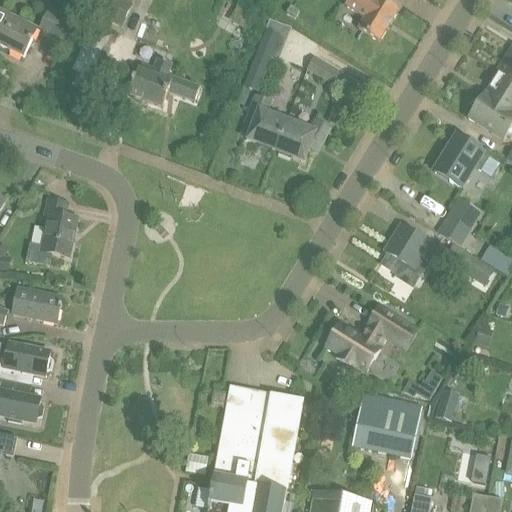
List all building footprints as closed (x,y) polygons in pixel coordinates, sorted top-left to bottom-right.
[(94,0),(84,0),(82,4),(91,10),(96,1),(94,0)] [(97,0),(91,15),(122,29),(134,6),(121,0),(97,0)] [(359,30),(379,43),(399,12),(380,0),(350,0),(346,7),(365,19),(359,30)] [(39,33),(38,34),(62,46),(75,22),(50,9),(38,32),(39,33)] [(0,46),(25,59),(38,34),(39,33),(38,32),(0,12),(0,46)] [(153,23),(149,44),(161,47),(165,26),(153,23)] [(102,33),(86,26),(68,66),(83,73),(102,33)] [(245,88),(259,94),(278,46),(264,40),(245,88)] [(511,49),(498,71),(511,79),(511,49)] [(306,71),(334,87),(341,73),(314,57),(306,71)] [(130,95),(163,107),(168,93),(194,102),(199,87),(166,76),(171,64),(157,59),(153,69),(142,65),(140,70),(139,70),(130,95)] [(485,96),(511,112),(511,79),(498,71),(497,74),(499,75),(485,96)] [(468,120),(504,142),(511,129),(511,112),(485,96),(483,95),(468,120)] [(248,140),(277,152),(288,121),(268,113),(272,102),(256,96),(248,117),(256,120),(248,140)] [(277,152),(305,162),(313,140),(322,145),(331,129),(316,120),(310,130),(288,121),(277,152)] [(435,172),(461,189),(473,169),(481,174),(490,158),(484,154),(485,153),(457,136),(435,172)] [(26,263),(50,268),(53,255),(70,259),(78,219),(66,216),(68,205),(48,201),(43,227),(46,228),(42,248),(30,245),(26,263)] [(438,236),(461,250),(482,215),(459,201),(438,236)] [(386,252),(420,273),(424,268),(426,269),(434,257),(426,253),(432,244),(402,226),(386,252)] [(450,266),(472,280),(481,265),(453,247),(446,259),(452,263),(450,266)] [(0,257),(0,272),(9,275),(12,260),(0,257)] [(12,317),(57,326),(60,309),(61,310),(62,307),(61,306),(62,299),(19,290),(12,317)] [(509,307),(500,304),(496,315),(505,318),(509,307)] [(359,367),(368,373),(382,350),(380,349),(385,342),(406,355),(420,332),(381,308),(362,338),(342,325),(328,347),(340,355),(338,359),(357,371),(359,367)] [(485,347),(490,333),(481,330),(476,343),(485,347)] [(0,381),(20,386),(23,375),(46,379),(47,375),(52,373),(53,364),(50,359),(51,355),(9,347),(6,362),(0,361),(0,381)] [(431,374),(418,397),(429,404),(442,380),(431,374)] [(0,418),(36,426),(37,421),(43,419),(45,410),(40,406),(41,402),(18,397),(20,386),(0,381),(0,418)] [(436,420),(452,425),(460,396),(443,392),(436,420)] [(352,449),(412,462),(420,423),(423,409),(364,396),(352,449)] [(245,511),(283,511),(302,404),(274,399),(271,418),(263,417),(245,511)] [(207,511),(245,511),(263,417),(226,410),(207,511)] [(0,465),(2,457),(14,459),(17,440),(0,436),(0,465)] [(490,459),(475,456),(473,468),(488,471),(490,459)] [(2,479),(21,478),(20,463),(2,463),(2,479)] [(489,499),(486,511),(501,511),(503,501),(502,501),(506,483),(492,480),(489,499)] [(368,511),(371,503),(315,493),(311,511),(368,511)] [(473,496),(470,511),(486,511),(489,499),(473,496)] [(430,511),(432,501),(416,497),(412,511),(430,511)]
